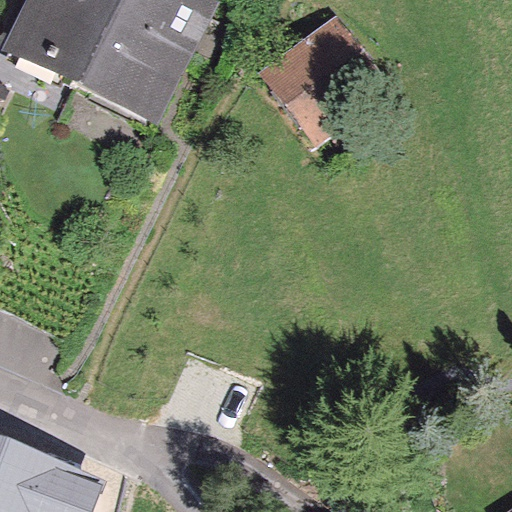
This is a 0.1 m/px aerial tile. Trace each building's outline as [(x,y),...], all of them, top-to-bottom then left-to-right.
[(48,0),(23,51),(81,79),(119,0),(48,0)] [(229,28),(171,0),(119,0),(81,79),(149,112),(178,52),(209,68),(229,28)] [(340,39),(279,87),(320,139),(381,92),(340,39)] [(103,281),(18,239),(0,274),(0,302),(75,339),(103,281)] [(0,511),(79,511),(86,494),(0,462),(0,511)]
